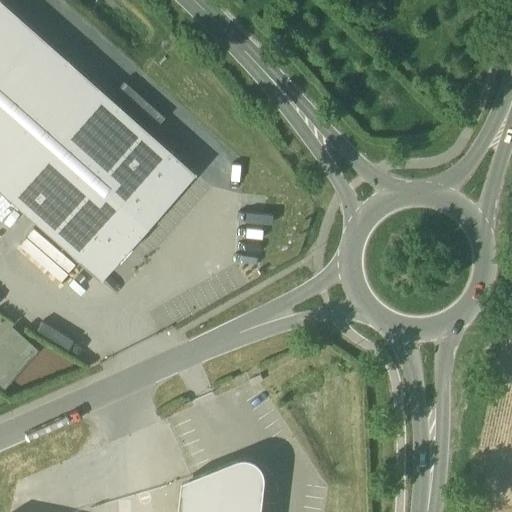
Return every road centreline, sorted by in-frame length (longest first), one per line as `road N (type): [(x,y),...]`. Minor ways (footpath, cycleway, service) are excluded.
road 1 (unclassified): [(353,288),(0,439)]
road 2 (tertiary): [(373,210),(253,57),(186,0)]
road 3 (secondary): [(428,511),(432,420),(424,331)]
road 4 (secondary): [(424,331),(462,315),(484,279),(481,237),(457,207)]
